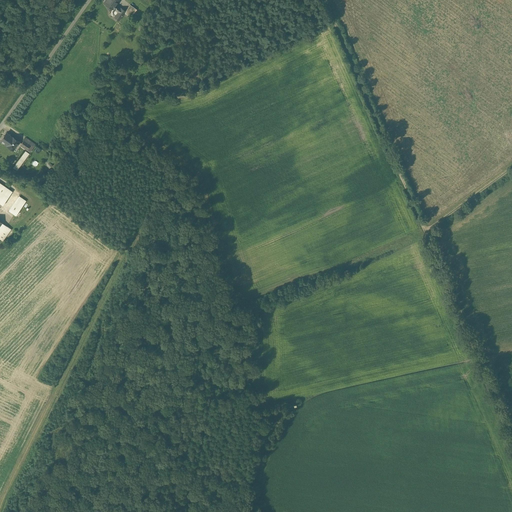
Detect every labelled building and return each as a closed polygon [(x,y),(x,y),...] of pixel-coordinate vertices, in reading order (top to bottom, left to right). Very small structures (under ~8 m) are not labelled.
[(118,0),(106,0),(105,3),(112,9),(113,8),(116,10),(114,12),(116,13),(120,8),(115,4),(118,0)] [(130,4),(125,11),(124,12),(131,17),(136,9),(130,4)] [(116,13),(114,17),(119,20),(124,12),(125,11),(121,7),(116,13)] [(0,140),(6,145),(12,136),(6,132),(0,140)] [(19,141),(12,136),(6,145),(13,150),(19,141)] [(25,137),(20,145),(27,150),(32,142),(25,137)] [(18,170),(30,154),(26,151),(13,167),(18,170)] [(18,197),(9,210),(15,214),(24,201),(18,197)]
